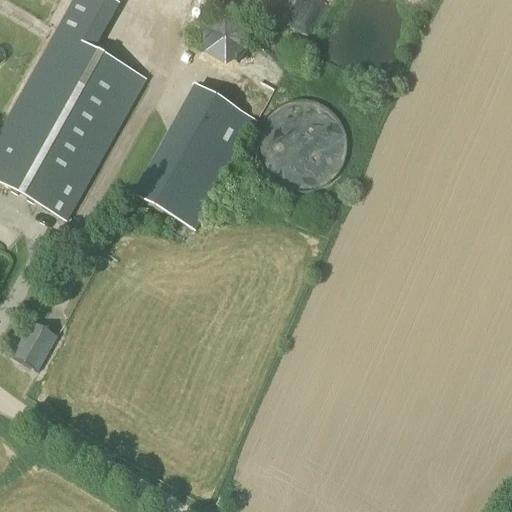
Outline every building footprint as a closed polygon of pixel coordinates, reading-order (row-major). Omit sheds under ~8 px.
[(0,189),(65,225),(146,83),(95,52),(123,0),(73,0),(56,33),(0,134),(0,189)] [(310,0),(266,0),(302,18),(296,29),(320,41),(335,12),(310,0)] [(205,25),(207,56),(245,53),(243,22),(205,25)] [(194,236),(257,125),(194,89),(131,200),(194,236)] [(37,375),(56,340),(32,326),(12,362),(37,375)]
